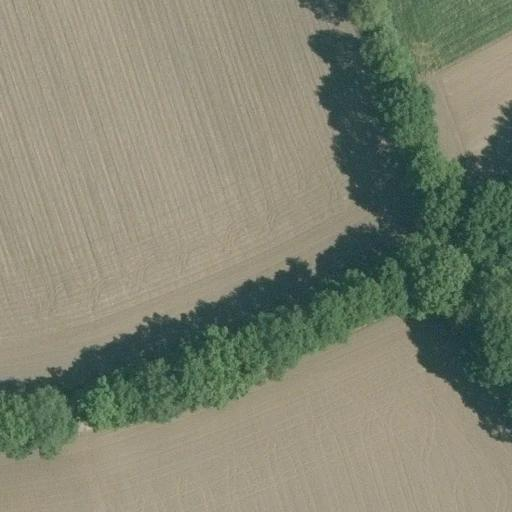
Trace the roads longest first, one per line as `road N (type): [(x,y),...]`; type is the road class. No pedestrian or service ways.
road 1 (unclassified): [(0,420),(74,408),(196,366),(378,280),(511,201)]
road 2 (track): [(430,250),(511,353)]
